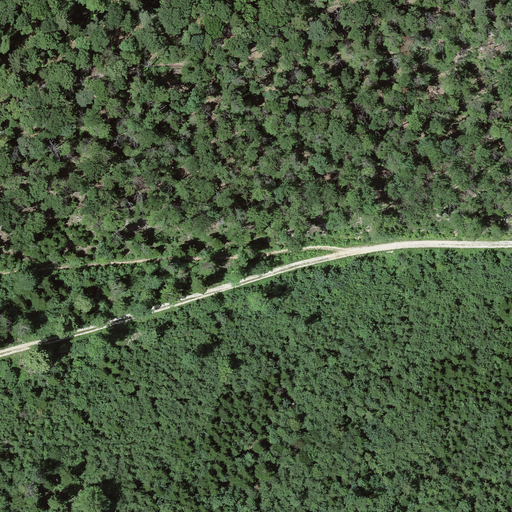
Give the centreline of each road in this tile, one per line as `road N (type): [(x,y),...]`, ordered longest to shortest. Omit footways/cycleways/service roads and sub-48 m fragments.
road 1 (track): [(511,243),(404,244),(303,264),(0,354)]
road 2 (track): [(0,272),(330,248),(347,255)]
